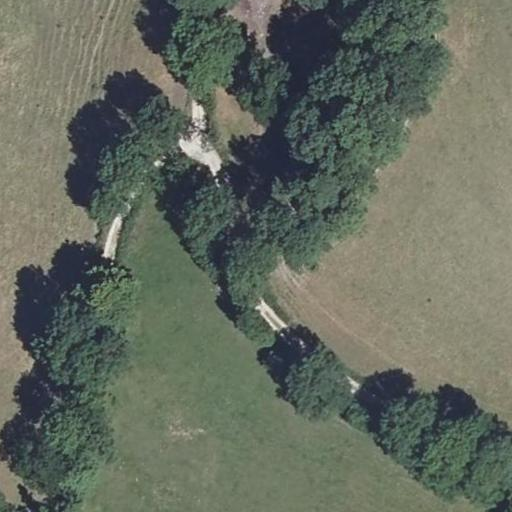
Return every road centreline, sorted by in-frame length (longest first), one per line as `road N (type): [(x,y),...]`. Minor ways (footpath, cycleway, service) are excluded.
road 1 (track): [(194,143),(222,173),(229,245),(267,319),(317,364),(371,396),(511,461)]
road 2 (track): [(74,511),(102,306),(124,214),(142,176),(175,145),(194,143)]
road 3 (track): [(205,0),(205,113),(194,143)]
